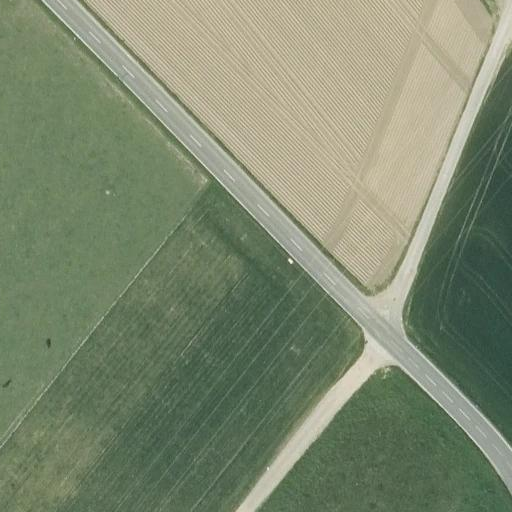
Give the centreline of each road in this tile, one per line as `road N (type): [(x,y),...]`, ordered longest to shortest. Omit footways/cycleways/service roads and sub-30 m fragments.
road 1 (tertiary): [(511,466),(55,0)]
road 2 (track): [(246,511),(380,330),(511,13)]
